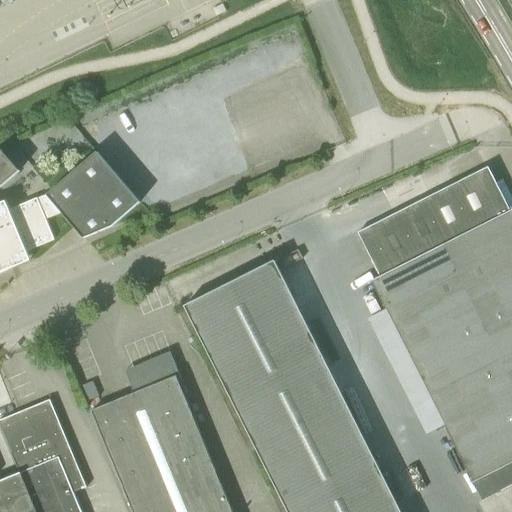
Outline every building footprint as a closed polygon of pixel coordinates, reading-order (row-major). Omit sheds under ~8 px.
[(47,195),(38,199),(38,198),(10,210),(6,201),(0,203),(0,188),(20,171),(2,150),(0,151),(0,273),(31,261),(30,260),(31,260),(28,252),(55,240),(54,240),(55,239),(47,219),(62,213),(47,195)] [(140,203),(97,152),(47,195),(62,213),(84,238),(113,226),(140,203)] [(511,211),(509,213),(486,169),(359,233),(381,277),(372,281),(483,500),(511,485),(511,211)] [(401,511),(275,261),(185,306),(288,511),(401,511)] [(232,511),(184,395),(188,393),(171,352),(143,363),(144,363),(136,366),(130,382),(133,389),(132,389),(134,393),(92,411),(133,511),(232,511)] [(99,397),(93,381),(81,386),(88,402),(99,397)] [(0,482),(0,511),(81,511),(73,493),(87,487),(86,485),(81,487),(49,410),(49,409),(48,408),(47,407),(46,407),(45,406),(44,406),(43,406),(42,406),(41,406),(40,407),(1,423),(0,421),(0,420),(0,425),(20,474),(0,482)]
